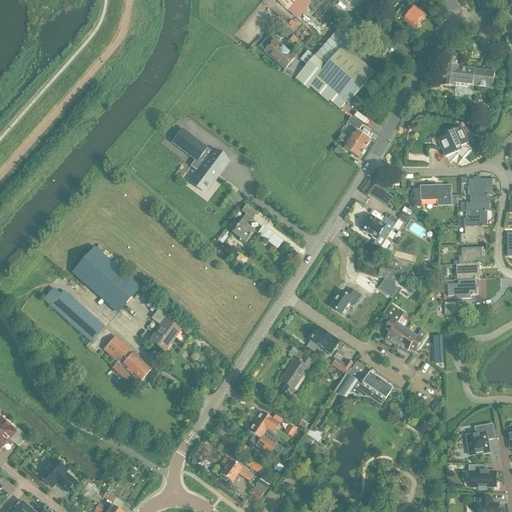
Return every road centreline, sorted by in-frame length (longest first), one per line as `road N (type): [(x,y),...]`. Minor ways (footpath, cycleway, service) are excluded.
road 1 (tertiary): [(172,498),(179,455),(284,296)]
road 2 (residential): [(437,400),(284,296)]
road 3 (tertiary): [(368,166),(454,24)]
road 4 (tertiary): [(284,296),(368,166)]
road 5 (residential): [(507,181),(487,162),(463,171),(368,166)]
